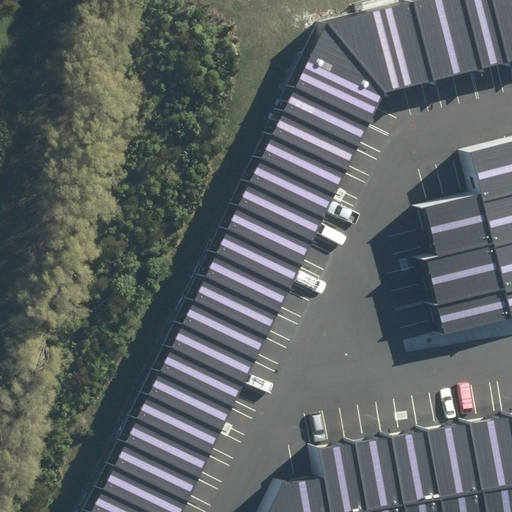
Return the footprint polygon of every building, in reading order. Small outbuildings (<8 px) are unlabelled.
[(398,80),(422,73),(403,0),(379,0),(318,16),(373,86),(398,80)] [(447,67),(472,61),(455,0),(403,0),(422,73),(447,67)] [(484,58),(496,54),(481,0),(455,0),(472,61),(484,58)] [(511,50),(511,0),(481,0),(496,54),(511,50)] [(318,16),(286,81),(360,116),(367,101),(373,86),(318,16)] [(354,128),(360,116),(286,81),(275,104),(349,140),(354,128)] [(343,152),(349,140),(275,104),(263,128),(337,163),(343,152)] [(332,175),(337,163),(263,128),(252,152),(326,187),(332,175)] [(473,191),(511,181),(511,131),(461,144),(471,184),(473,191)] [(320,199),(326,187),(252,152),(241,175),(315,211),(320,199)] [(309,222),(315,211),(241,175),(229,199),(303,234),(309,222)] [(484,239),(511,231),(511,181),(473,191),(482,230),(484,239)] [(422,226),(427,244),(482,230),(473,191),(471,184),(415,199),(422,226)] [(298,246),(303,234),(229,199),(218,222),(292,258),(298,246)] [(286,269),(292,258),(218,222),(206,246),(281,281),(286,269)] [(428,294),(494,278),(484,239),(482,230),(427,244),(416,247),(423,275),(428,294)] [(496,285),(511,280),(511,231),(484,239),(494,278),(496,285)] [(275,293),(281,281),(206,246),(195,269),(269,305),(275,293)] [(263,317),(269,305),(195,269),(184,293),(258,328),(263,317)] [(494,278),(428,294),(432,310),(436,325),(502,309),(496,285),(494,278)] [(511,280),(496,285),(502,309),(511,306),(511,280)] [(252,341),(258,328),(184,293),(172,317),(246,352),(252,341)] [(241,364),(246,352),(172,317),(161,340),(235,376),(241,364)] [(229,387),(235,376),(161,340),(150,364),(224,399),(229,387)] [(218,411),(224,399),(150,364),(138,387),(212,423),(218,411)] [(207,434),(212,423),(138,387),(127,411),(201,446),(207,434)] [(511,473),(511,423),(509,405),(485,409),(461,413),(472,480),(511,473)] [(195,458),(201,446),(127,411),(116,434),(190,470),(195,458)] [(472,480),(461,413),(439,417),(417,420),(428,487),(472,480)] [(428,487),(417,420),(399,423),(381,426),(392,493),(428,487)] [(392,493),(381,426),(363,429),(344,432),(355,500),(392,493)] [(355,500),(344,432),(328,435),(313,438),(317,466),(324,505),(355,500)] [(184,482),(190,470),(116,434),(104,458),(178,493),(184,482)] [(169,511),(172,505),(178,493),(104,458),(93,482),(156,511),(169,511)] [(272,474),(252,511),(278,511),(284,511),(324,505),(317,466),(295,470),(272,474)] [(511,511),(511,473),(472,480),(477,511),(511,511)] [(477,511),(472,480),(428,487),(432,511),(477,511)] [(156,511),(93,482),(81,505),(95,511),(156,511)] [(432,511),(428,487),(392,493),(395,511),(432,511)] [(395,511),(392,493),(355,500),(356,511),(395,511)] [(356,511),(355,500),(324,505),(324,511),(356,511)]
